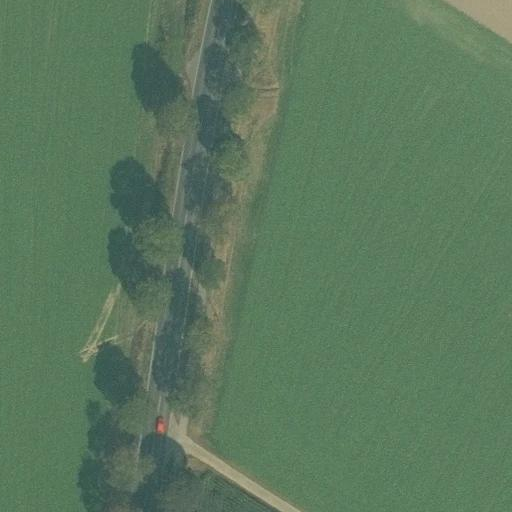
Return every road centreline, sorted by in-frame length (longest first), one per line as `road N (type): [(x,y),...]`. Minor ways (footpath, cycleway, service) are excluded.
road 1 (primary): [(145,511),(208,79),(227,0)]
road 2 (track): [(288,511),(155,429)]
